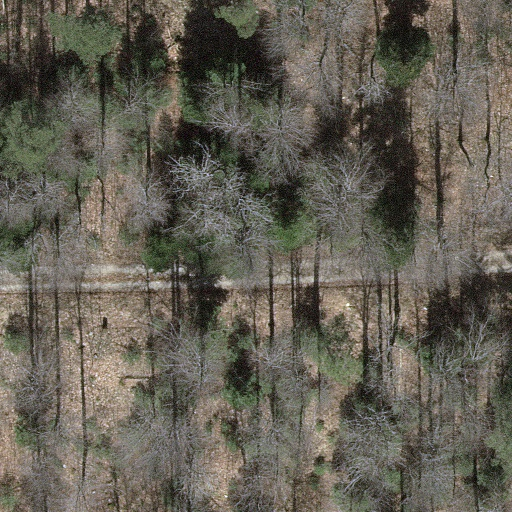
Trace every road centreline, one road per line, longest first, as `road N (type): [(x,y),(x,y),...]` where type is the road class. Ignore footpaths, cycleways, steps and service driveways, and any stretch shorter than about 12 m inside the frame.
road 1 (track): [(0,285),(172,279),(511,247)]
road 2 (track): [(511,234),(238,0)]
